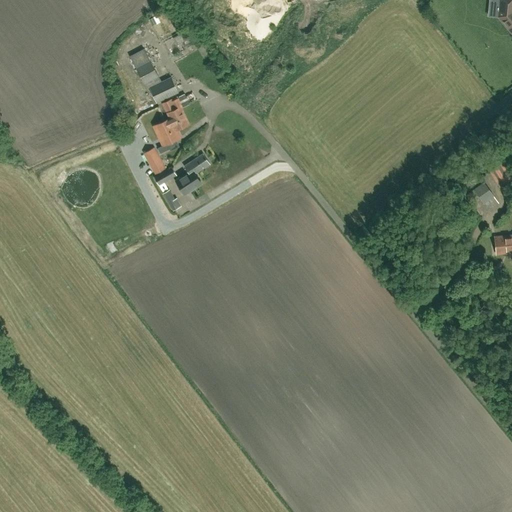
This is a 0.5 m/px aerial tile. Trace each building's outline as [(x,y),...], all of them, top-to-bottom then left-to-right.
[(321,0),(316,5),(323,12),(328,7),(321,0)] [(511,0),(500,0),(500,10),(503,14),(499,16),(511,32),(511,0)] [(173,55),(194,46),(192,41),(171,50),(173,55)] [(157,103),(178,92),(171,77),(161,82),(143,49),(129,56),(146,89),(150,87),(157,103)] [(192,57),(179,64),(188,80),(201,73),(192,57)] [(178,129),(189,124),(182,108),(183,107),(178,98),(172,101),(171,99),(163,103),(171,119),(156,126),(164,145),(158,148),(161,153),(170,149),(168,144),(181,137),(178,129)] [(155,174),(166,168),(154,147),(144,154),(155,174)] [(201,183),(195,174),(210,164),(203,154),(184,166),(188,172),(176,181),(185,194),(201,183)] [(159,185),(177,175),(172,166),(154,176),(159,185)] [(164,193),(169,202),(174,199),(169,190),(164,193)] [(489,210),(501,204),(498,197),(486,203),(489,210)] [(511,234),(495,236),(497,254),(511,252),(511,234)]
